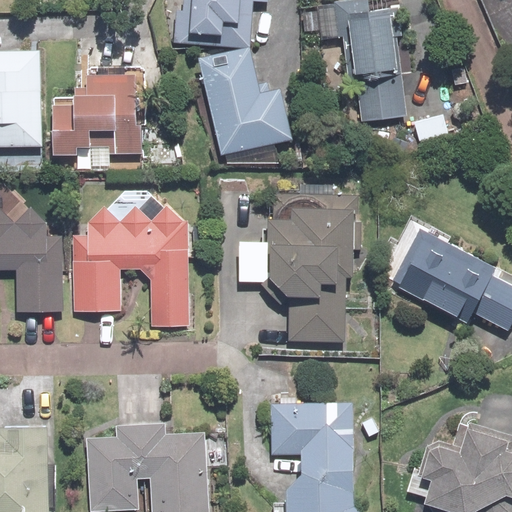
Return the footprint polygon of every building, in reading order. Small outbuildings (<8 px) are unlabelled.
[(183,0),(183,9),(175,8),(174,43),(210,47),(250,47),(253,2),(269,3),(268,0),(183,0)] [(370,0),(336,0),(334,0),(339,39),(343,38),(349,82),(355,81),(361,123),(409,117),(399,36),(405,35),(401,4),(371,8),(370,0)] [(324,10),(301,12),(304,35),(327,33),(324,10)] [(0,172),(45,171),(41,48),(0,49),(0,172)] [(282,86),(271,89),(262,92),(250,48),(199,57),(219,156),(294,138),(282,86)] [(148,153),(145,64),(81,66),(82,88),(74,88),(74,97),(51,97),(53,155),(79,154),(78,147),(91,147),(92,172),(111,172),(110,154),(148,153)] [(445,113),(414,120),(419,142),(450,135),(445,113)] [(362,250),(363,194),(268,192),(267,244),(239,243),(238,281),(276,281),(289,296),(288,342),(347,343),(348,278),(354,278),(354,250),(362,250)] [(0,269),(17,269),(17,312),(64,311),(63,235),(47,235),(47,221),(31,205),(15,222),(0,206),(0,269)] [(152,328),(191,327),(189,220),(183,220),(166,205),(151,221),(136,205),(121,222),(104,205),(88,222),(89,235),(73,236),(75,312),(122,311),(121,269),(140,268),(152,280),(152,328)] [(497,267),(420,226),(391,282),(470,324),(475,314),(508,332),(511,324),(511,284),(493,274),(497,267)] [(356,403),(271,402),(271,455),(288,455),(287,511),(362,511),(355,505),(356,403)] [(511,511),(511,432),(462,417),(454,443),(439,439),(428,436),(426,444),(419,467),(416,466),(410,485),(429,491),(424,507),(440,511),(439,511),(511,511)] [(212,511),(208,431),(167,433),(166,422),(117,424),(117,435),(87,437),(90,511),(101,511),(141,510),(139,478),(151,478),(152,511),(212,511)] [(0,511),(54,511),(52,425),(1,427),(1,432),(0,431),(0,511)]
